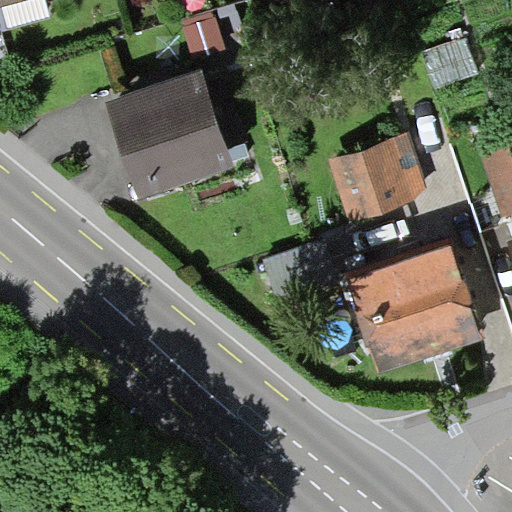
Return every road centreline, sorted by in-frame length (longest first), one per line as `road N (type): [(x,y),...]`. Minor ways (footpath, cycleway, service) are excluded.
road 1 (secondary): [(0,214),(367,511)]
road 2 (residential): [(369,511),(480,419),(511,408)]
